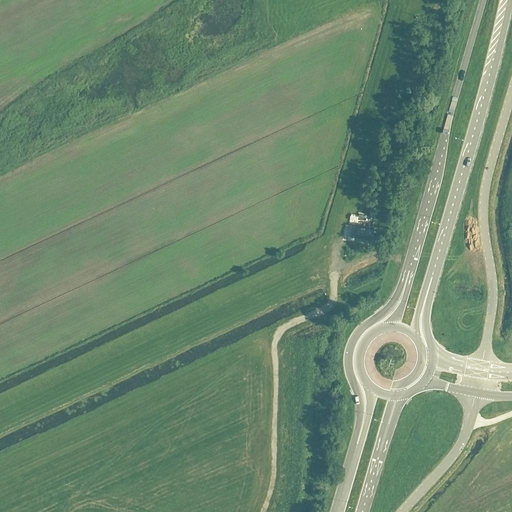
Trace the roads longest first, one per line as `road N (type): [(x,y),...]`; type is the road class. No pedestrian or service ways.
road 1 (primary): [(424,298),(509,0)]
road 2 (primary): [(482,0),(401,293)]
road 3 (unclassified): [(479,370),(493,300),(482,214),(511,90)]
road 4 (primary): [(401,293),(350,346),(360,429)]
road 5 (unclassified): [(402,511),(458,447),(475,392)]
